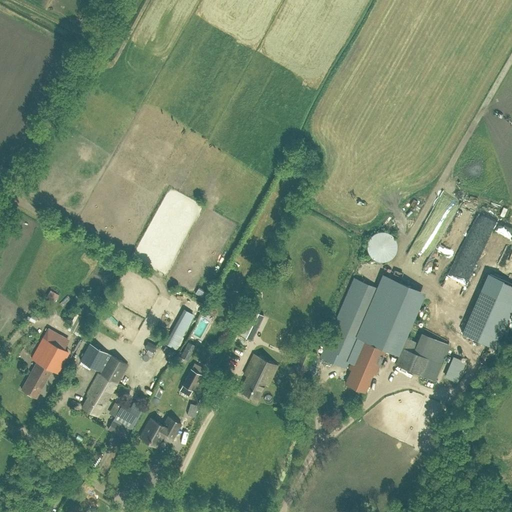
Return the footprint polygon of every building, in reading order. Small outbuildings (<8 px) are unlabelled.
[(368,253),(373,260),(382,262),(390,260),(396,253),(397,245),(393,237),(386,232),(377,232),(370,237),(366,245),(368,253)] [(433,271),(450,241),(438,234),(421,265),(433,271)] [(471,246),(474,252),(483,246),(480,241),(471,246)] [(326,326),(332,328),(324,346),(319,356),(345,367),(348,361),(351,362),(348,368),(351,370),(345,383),(364,391),(373,372),(375,373),(385,350),(377,346),(378,344),(391,349),(416,290),(388,278),(383,291),(379,289),(353,278),(334,323),(328,321),(326,326)] [(78,311),(93,318),(96,310),(82,303),(78,311)] [(454,321),(459,325),(466,314),(461,310),(454,321)] [(37,318),(31,314),(28,319),(34,323),(37,318)] [(172,333),(179,317),(172,314),(165,329),(172,333)] [(69,352),(63,349),(43,337),(31,358),(36,361),(51,369),(57,373),(69,352)] [(147,340),(144,347),(153,352),(157,346),(147,340)] [(98,370),(108,353),(90,343),(80,360),(98,370)] [(305,375),(315,353),(299,347),(290,369),(305,375)] [(413,372),(421,355),(413,352),(402,347),(395,364),(413,372)] [(105,403),(127,364),(109,353),(87,393),(89,394),(82,407),(98,416),(105,403)] [(267,385),(277,364),(253,353),(243,374),(246,375),(239,390),(257,399),(265,384),(267,385)] [(36,361),(21,389),(36,397),(51,369),(36,361)] [(182,383),(193,389),(201,373),(191,367),(182,383)] [(139,412),(122,403),(113,420),(108,429),(113,432),(118,424),(130,430),(139,412)] [(190,403),(187,414),(194,416),(197,405),(190,403)] [(172,439),(181,423),(168,416),(163,425),(150,418),(139,437),(156,446),(163,434),(172,439)]
